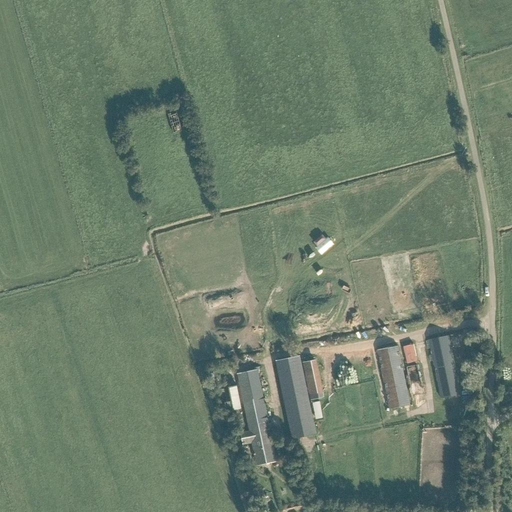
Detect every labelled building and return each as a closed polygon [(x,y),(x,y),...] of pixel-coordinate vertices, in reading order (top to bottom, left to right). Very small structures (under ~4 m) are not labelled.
[(173,115),(173,113),(168,114),(173,133),(178,132),(178,130),(181,129),(177,113),(173,115)] [(449,336),(429,340),(442,398),(461,394),(449,336)] [(417,345),(403,345),(404,363),(418,362),(417,345)] [(399,346),(379,350),(391,409),(411,405),(399,346)] [(301,355),(277,360),(292,438),(316,434),(301,355)] [(278,461),(274,443),(257,369),(238,373),(250,430),(240,432),(243,445),(253,443),(258,466),(278,461)] [(237,385),(228,387),(233,411),(242,409),(237,385)]
